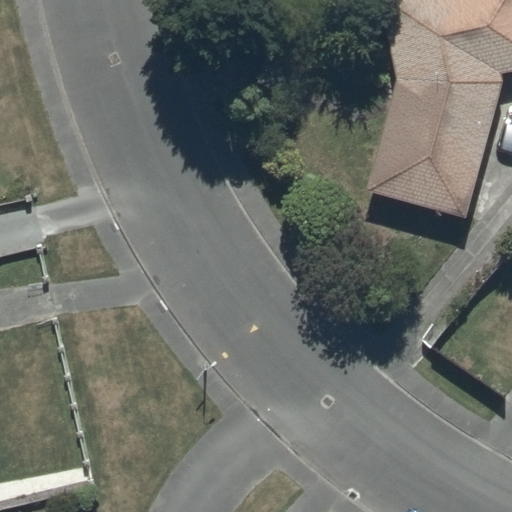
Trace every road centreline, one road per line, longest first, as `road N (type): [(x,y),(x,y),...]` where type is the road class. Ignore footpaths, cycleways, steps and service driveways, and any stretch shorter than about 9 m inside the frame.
road 1 (residential): [(305,382),(201,246),(141,132),(95,0)]
road 2 (residential): [(485,511),(398,459),(305,382)]
road 3 (residential): [(305,382),(235,449),(190,511)]
